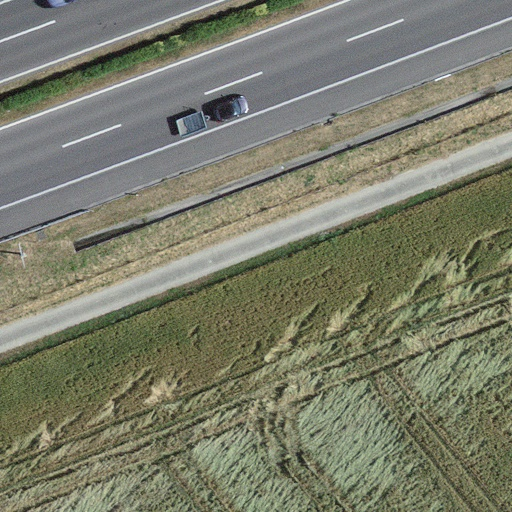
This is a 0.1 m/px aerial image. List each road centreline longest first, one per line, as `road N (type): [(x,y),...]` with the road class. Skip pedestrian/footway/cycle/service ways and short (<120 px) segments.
road 1 (track): [(0,339),(511,144)]
road 2 (motorway): [(0,170),(456,0)]
road 3 (motorway): [(113,0),(0,41)]
